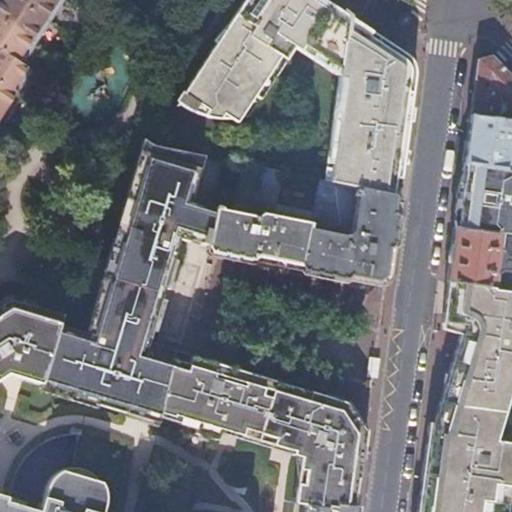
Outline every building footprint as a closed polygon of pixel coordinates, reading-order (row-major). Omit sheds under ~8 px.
[(0,118),(24,82),(31,72),(22,65),(64,0),(63,0),(0,0),(0,1),(0,118)] [(405,57),(317,0),(245,0),(175,108),(176,109),(177,107),(179,108),(191,114),(209,120),(219,121),(238,122),(254,98),(288,46),(294,50),(311,61),(314,56),(339,72),(338,79),(324,185),(398,200),(401,173),(406,138),(411,103),(414,74),(413,69),(410,63),(405,57)] [(288,46),(254,98),(260,102),(294,50),(288,46)] [(311,61),(338,79),(339,72),(314,56),(311,61)] [(511,81),(490,58),(484,60),(476,63),(472,90),(468,120),(496,123),(497,117),(506,110),(508,112),(504,116),(507,119),(509,118),(511,121),(511,120),(511,81)] [(466,135),(462,167),(509,173),(511,173),(511,124),(496,123),(468,120),(466,135)] [(144,147),(140,146),(116,225),(120,226),(144,147)] [(163,291),(168,276),(172,263),(174,254),(171,253),(175,241),(188,245),(189,243),(191,236),(202,239),(200,246),(206,248),(214,211),(189,203),(202,159),(144,147),(120,226),(119,230),(126,232),(124,239),(117,237),(116,241),(109,264),(106,275),(104,283),(103,285),(91,323),(90,330),(91,330),(90,337),(87,336),(82,335),(76,356),(63,398),(95,408),(124,416),(156,425),(157,420),(159,420),(159,416),(160,412),(159,411),(170,364),(170,362),(144,354),(141,352),(144,341),(148,342),(150,334),(160,303),(161,299),(163,291)] [(206,248),(205,255),(209,259),(251,267),(255,266),(256,263),(298,271),(298,273),(301,278),(343,286),(348,284),(348,283),(367,286),(388,271),(394,229),(398,200),(324,185),(242,167),(232,211),(258,217),(257,220),(215,209),(214,211),(206,248)] [(511,239),(511,173),(509,173),(462,167),(457,198),(453,231),(499,237),(511,239)] [(119,230),(117,237),(124,239),(126,232),(119,230)] [(446,284),(492,291),(494,273),(510,275),(511,262),(511,250),(505,250),(501,252),(498,249),(499,237),(453,231),(447,272),(446,284)] [(191,236),(189,243),(200,246),(202,239),(191,236)] [(109,264),(116,241),(112,240),(105,263),(109,264)] [(172,277),(168,276),(163,291),(167,292),(172,277)] [(87,322),(91,323),(103,285),(99,284),(87,322)] [(484,360),(511,363),(511,293),(492,291),(446,284),(440,328),(452,331),(459,334),(452,356),(484,360)] [(0,303),(0,307),(8,303),(10,303),(11,300),(7,299),(0,303)] [(0,382),(8,377),(40,387),(52,349),(58,328),(59,325),(30,317),(32,310),(20,306),(10,303),(8,303),(0,307),(0,382)] [(60,323),(33,308),(33,306),(22,303),(20,306),(32,310),(30,317),(59,325),(60,323)] [(164,304),(160,303),(150,334),(154,335),(164,304)] [(76,356),(82,335),(58,328),(52,349),(76,356)] [(63,398),(76,356),(52,349),(40,387),(39,390),(63,398)] [(477,409),(484,360),(452,356),(445,378),(438,404),(477,409)] [(291,387),(274,383),(221,367),(206,362),(190,357),(187,367),(170,362),(170,364),(159,411),(160,412),(159,416),(172,420),(173,417),(197,424),(195,431),(193,436),(214,443),(216,435),(218,432),(267,446),(291,453),(290,457),(298,460),(297,471),(294,487),(300,488),(298,506),(303,507),(305,507),(332,510),(333,505),(356,507),(365,437),(366,433),(364,430),(363,424),(360,418),(358,415),(355,412),(351,408),(346,404),(299,390),(299,392),(290,389),(291,387)] [(511,413),(511,363),(484,360),(477,409),(508,413),(511,413)] [(38,394),(95,411),(95,408),(63,398),(39,390),(38,394)] [(494,511),(508,413),(477,409),(438,404),(430,429),(427,428),(419,479),(415,511),(494,511)] [(508,511),(511,489),(511,413),(508,413),(494,511),(508,511)] [(124,416),(123,420),(155,429),(156,425),(124,416)] [(172,420),(159,416),(159,420),(195,431),(197,424),(173,417),(172,420)] [(216,435),(267,450),(290,457),(291,453),(267,446),(218,432),(216,435)] [(38,511),(31,511),(29,511),(28,511),(101,511),(103,503),(103,497),(102,490),(100,485),(94,478),(91,475),(80,471),(77,470),(71,470),(66,471),(58,474),(54,476),(49,483),(46,488),(43,494),(38,511)] [(291,506),(298,506),(300,488),(294,487),(297,471),(295,471),(291,506)] [(2,499),(0,506),(0,511),(28,511),(29,511),(21,509),(5,504),(6,500),(2,499)] [(5,504),(21,509),(22,505),(6,500),(5,504)]
